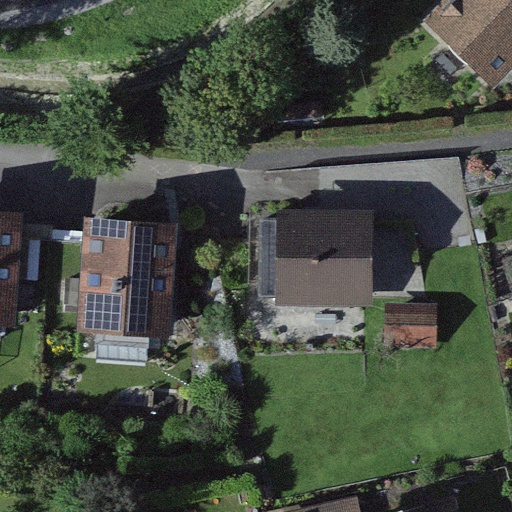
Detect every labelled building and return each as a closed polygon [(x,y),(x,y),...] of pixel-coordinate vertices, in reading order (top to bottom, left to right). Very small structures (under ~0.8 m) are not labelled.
[(511,0),(457,0),(432,24),(494,87),(511,70),(511,0)] [(29,221),(0,217),(0,331),(18,333),(29,221)] [(378,222),(281,223),(282,309),(379,308),(378,222)] [(180,234),(92,227),(84,336),(172,342),(180,234)] [(412,277),(409,314),(441,316),(443,279),(412,277)] [(464,511),(464,507),(436,511),(363,511),(361,503),(314,511),(464,511)]
